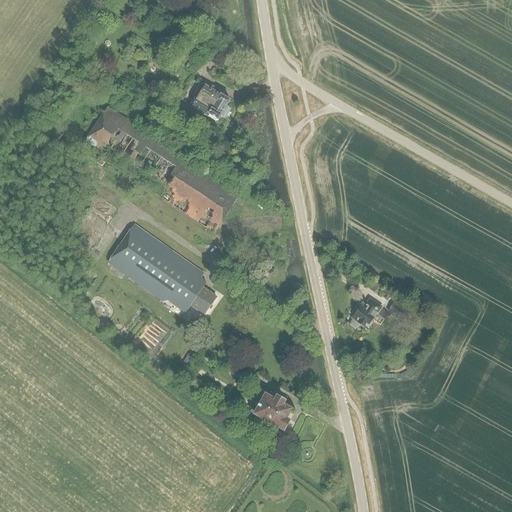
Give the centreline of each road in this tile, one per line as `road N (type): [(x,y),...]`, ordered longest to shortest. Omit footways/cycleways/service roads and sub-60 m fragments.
road 1 (tertiary): [(364,511),(286,139)]
road 2 (tertiary): [(511,204),(340,106)]
